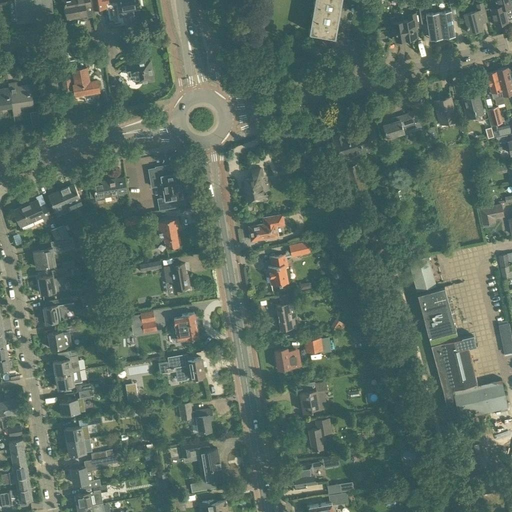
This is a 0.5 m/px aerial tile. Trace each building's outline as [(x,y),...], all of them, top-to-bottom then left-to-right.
[(23,0),(16,1),(18,22),(41,19),(40,12),(52,11),(50,0),(23,0)] [(61,0),(62,3),(64,3),(67,19),(87,15),(85,7),(91,6),(89,0),(61,0)] [(90,0),(92,10),(106,7),(105,3),(117,1),(119,10),(139,7),(138,5),(140,4),(139,0),(90,0)] [(448,0),(451,10),(457,9),(454,0),(448,0)] [(511,7),(509,0),(494,0),(497,7),(490,8),(495,25),(507,22),(504,9),(511,7)] [(477,10),(463,14),(468,33),(469,32),(469,34),(475,33),(475,31),(482,29),(480,20),(486,18),(482,2),(476,4),(477,10)] [(315,3),(312,17),(336,22),(339,8),(315,3)] [(451,10),(438,12),(442,37),(455,35),(451,10)] [(438,12),(425,13),(429,39),(442,37),(438,12)] [(409,19),(402,20),(405,40),(412,39),(412,37),(417,36),(415,23),(417,23),(415,13),(408,14),(409,19)] [(394,16),(387,17),(388,27),(390,27),(392,40),(398,39),(398,41),(405,40),(402,20),(395,21),(394,16)] [(312,17),(309,32),(334,36),(336,22),(312,17)] [(133,64),(126,65),(128,75),(134,74),(136,83),(153,80),(150,60),(132,63),(133,64)] [(511,83),(508,67),(495,70),(496,71),(497,71),(500,83),(501,82),(503,89),(501,90),(502,95),(503,95),(511,93),(511,86),(511,85),(511,83)] [(86,68),(72,70),(75,84),(73,85),(75,95),(100,91),(98,80),(89,82),(86,68)] [(497,71),(496,71),(487,73),(487,75),(486,76),(486,77),(487,81),(488,81),(489,81),(493,98),(495,97),(497,105),(505,103),(503,95),(502,95),(501,90),(503,89),(501,82),(500,83),(497,71)] [(71,79),(62,80),(64,92),(73,91),(71,79)] [(16,82),(8,84),(9,88),(11,106),(13,115),(21,114),(19,104),(33,103),(30,84),(17,86),(16,82)] [(0,116),(0,117),(0,116),(0,107),(11,106),(9,88),(0,89),(0,116)] [(119,90),(112,91),(114,103),(121,102),(119,90)] [(470,96),(462,98),(467,118),(483,114),(477,91),(469,93),(470,96)] [(451,98),(434,102),(440,122),(456,118),(451,98)] [(498,106),(488,109),(492,124),(502,122),(498,106)] [(393,121),(383,125),(387,137),(404,132),(402,124),(404,123),(406,128),(422,123),(417,107),(401,113),(401,115),(392,118),(393,121)] [(427,121),(433,119),(429,109),(424,111),(427,121)] [(490,133),(488,136),(488,137),(511,132),(511,120),(509,121),(510,123),(498,126),(499,128),(492,129),(493,132),(491,133),(490,133)] [(343,133),(332,136),(334,140),(333,140),(339,160),(373,149),(370,140),(376,138),(372,125),(355,131),(356,134),(344,138),(343,133)] [(434,127),(428,129),(432,143),(438,141),(434,127)] [(507,135),(496,137),(498,149),(509,147),(510,154),(511,153),(511,139),(508,141),(507,135)] [(170,165),(149,169),(152,186),(160,185),(162,196),(165,196),(166,199),(182,196),(180,188),(183,187),(182,180),(179,181),(178,172),(171,174),(170,165)] [(347,171),(343,172),(347,183),(351,182),(354,190),(364,186),(357,165),(347,168),(347,171)] [(246,185),(244,185),(246,199),(255,198),(257,201),(262,200),(262,196),(263,196),(260,177),(263,177),(262,168),(252,170),(254,178),(245,179),(246,185)] [(124,177),(92,182),(95,199),(127,194),(124,177)] [(74,184),(61,190),(68,206),(81,201),(74,184)] [(61,190),(48,195),(55,212),(57,216),(64,213),(62,209),(68,206),(61,190)] [(164,197),(158,198),(160,209),(176,207),(174,199),(164,201),(164,197)] [(37,200),(14,210),(20,226),(43,216),(46,224),(53,221),(45,204),(40,206),(37,200)] [(500,203),(479,208),(481,220),(482,225),(495,222),(494,217),(503,216),(500,203)] [(137,215),(125,217),(126,225),(138,223),(137,215)] [(264,224),(249,227),(251,240),(277,236),(275,224),(283,222),(282,215),(263,218),(264,224)] [(178,217),(157,221),(160,239),(164,238),(166,247),(178,245),(175,227),(179,226),(178,217)] [(64,225),(57,228),(62,239),(70,238),(64,225)] [(57,228),(51,231),(55,240),(62,239),(57,228)] [(90,228),(79,232),(81,236),(91,234),(90,228)] [(52,247),(33,250),(36,267),(56,264),(53,251),(72,248),(70,238),(62,239),(55,240),(51,241),(52,247)] [(307,241),(289,245),(292,257),(310,253),(307,241)] [(271,266),(268,266),(271,284),(287,281),(285,264),(287,264),(285,254),(270,257),(271,266)] [(506,254),(498,255),(501,267),(509,265),(506,254)] [(428,256),(409,261),(417,290),(436,285),(428,256)] [(164,260),(141,264),(143,270),(152,269),(165,266),(164,260)] [(183,263),(167,266),(170,283),(172,283),(173,293),(181,292),(180,288),(190,287),(187,274),(185,274),(183,263)] [(509,265),(501,267),(503,279),(511,277),(509,265)] [(52,275),(38,278),(41,293),(56,291),(54,278),(68,275),(66,268),(52,270),(52,275)] [(446,286),(418,293),(431,345),(441,343),(458,339),(446,286)] [(280,304),(277,304),(281,328),(295,326),(294,317),(291,317),(289,302),(291,302),(290,296),(279,298),(280,304)] [(57,305),(43,307),(46,323),(68,319),(66,311),(75,309),(74,302),(72,302),(71,297),(56,299),(57,305)] [(153,311),(140,313),(143,332),(156,330),(153,311)] [(174,318),(176,331),(174,331),(176,341),(198,338),(194,312),(182,314),(182,317),(174,318)] [(336,319),(331,327),(337,331),(343,323),(336,319)] [(503,352),(511,350),(511,340),(508,319),(498,321),(503,352)] [(62,331),(48,333),(50,348),(71,344),(69,331),(77,330),(75,322),(61,325),(62,331)] [(458,339),(441,343),(452,391),(477,385),(468,347),(475,345),(473,335),(462,338),(458,339)] [(319,336),(304,339),(306,351),(321,348),(319,336)] [(286,346),(272,348),(276,368),(300,364),(298,347),(287,349),(286,346)] [(85,348),(70,350),(71,357),(86,354),(85,348)] [(184,353),(167,356),(169,368),(179,366),(181,379),(194,377),(194,379),(195,380),(202,379),(202,378),(202,375),(204,375),(202,366),(203,365),(203,361),(201,361),(201,357),(194,358),(187,359),(185,360),(184,353)] [(0,369),(10,368),(8,356),(0,357),(0,369)] [(70,358),(53,361),(55,374),(72,371),(70,358)] [(79,370),(72,371),(55,374),(57,387),(74,384),(72,371),(79,370)] [(477,385),(452,391),(444,393),(450,420),(508,406),(501,379),(477,385)] [(300,391),(298,391),(301,412),(320,409),(319,406),(327,405),(324,391),(328,391),(326,381),(314,383),(314,381),(299,383),(300,391)] [(91,383),(76,385),(77,391),(79,391),(92,389),(91,383)] [(92,389),(79,391),(80,398),(94,396),(93,389),(92,389)] [(138,399),(137,391),(127,392),(129,400),(138,399)] [(78,398),(59,401),(62,415),(80,412),(78,398)] [(15,399),(3,401),(5,414),(17,412),(15,399)] [(189,402),(179,403),(181,419),(193,417),(195,424),(197,424),(199,432),(211,430),(209,420),(212,419),(211,408),(191,411),(189,402)] [(100,416),(86,418),(87,425),(102,422),(100,416)] [(317,428),(308,429),(310,442),(308,442),(309,449),(311,449),(316,449),(316,450),(318,449),(318,448),(322,447),(320,434),(331,432),(329,418),(316,420),(317,428)] [(20,426),(8,428),(9,436),(21,434),(20,426)] [(81,426),(64,429),(66,442),(83,439),(81,426)] [(83,439),(66,442),(69,454),(91,451),(89,438),(83,439)] [(0,455),(6,454),(11,453),(24,451),(22,439),(9,441),(10,449),(0,450),(0,455)] [(181,447),(165,450),(166,454),(168,454),(169,459),(168,460),(169,465),(198,460),(201,482),(189,484),(191,492),(216,488),(214,479),(222,478),(217,448),(208,450),(208,448),(209,447),(208,440),(181,445),(181,447)] [(24,451),(11,453),(13,465),(26,463),(24,451)] [(105,451),(91,453),(92,459),(106,457),(106,456),(105,451)] [(85,466),(71,468),(74,484),(91,481),(91,480),(94,480),(92,469),(107,467),(107,463),(108,463),(107,462),(122,460),(122,454),(106,456),(106,457),(92,459),(84,461),(85,466)] [(294,476),(292,478),(292,482),(295,482),(295,484),(296,484),(296,488),(305,487),(304,482),(307,482),(308,485),(314,484),(314,481),(312,469),(320,468),(319,462),(311,463),(311,462),(292,466),(294,476)] [(9,473),(1,475),(2,479),(28,475),(26,463),(13,465),(14,471),(9,472),(9,473)] [(168,473),(157,475),(158,481),(169,479),(168,473)] [(489,473),(474,475),(477,492),(492,489),(489,473)] [(28,475),(2,479),(2,484),(11,483),(11,484),(16,483),(17,489),(30,487),(28,475)] [(352,482),(327,485),(328,493),(353,490),(352,482)] [(105,484),(93,486),(94,493),(100,492),(106,491),(105,484)] [(30,487),(17,489),(9,490),(10,496),(18,495),(19,501),(20,501),(20,505),(22,506),(27,505),(28,503),(27,500),(32,499),(30,487)] [(91,490),(75,493),(78,507),(102,503),(100,492),(94,493),(91,494),(91,490)] [(329,502),(306,506),(307,511),(332,511),(331,505),(348,502),(346,492),(328,495),(329,502)] [(184,495),(174,496),(175,502),(178,502),(179,511),(186,510),(184,495)] [(213,499),(201,501),(202,511),(230,511),(229,506),(230,505),(230,501),(229,501),(228,499),(213,502),(213,499)] [(103,511),(102,503),(78,507),(78,511),(120,511),(119,511),(103,511)]
